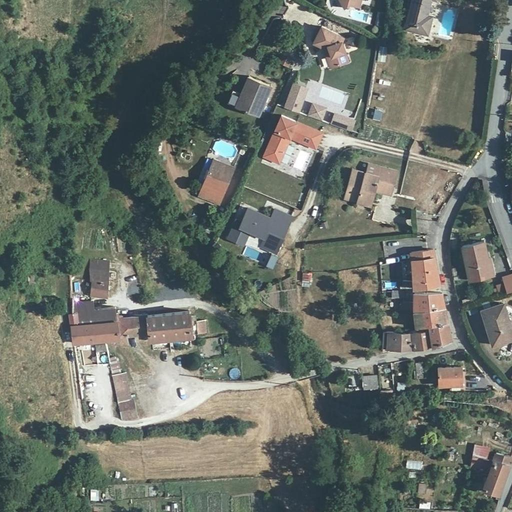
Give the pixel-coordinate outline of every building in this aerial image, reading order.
[(338,0),(344,10),(350,6),(359,9),(361,0),(338,0)] [(412,0),(405,28),(427,33),(431,15),(427,13),(430,0),(412,0)] [(343,39),(321,29),(313,45),(326,50),(327,54),(326,56),(330,69),(348,63),(341,43),(343,39)] [(352,39),(344,42),(347,52),(356,49),(352,39)] [(377,60),(384,61),(386,46),(379,45),(377,60)] [(317,54),(315,55),(321,72),(329,70),(324,56),(325,52),(320,50),(319,52),(319,53),(317,54)] [(283,55),(280,63),(287,66),(290,59),(283,55)] [(236,106),(256,114),(261,103),(264,104),(271,86),(249,76),(236,106)] [(298,112),(307,88),(294,84),(285,107),(298,112)] [(321,120),(325,108),(313,104),(309,116),(321,120)] [(373,117),(380,119),(382,110),(375,108),(373,117)] [(350,130),(354,120),(334,113),(330,123),(350,130)] [(316,148),(323,132),(282,115),(264,156),(279,163),(291,137),(316,148)] [(215,160),(202,189),(207,191),(204,198),(219,204),(234,168),(215,160)] [(369,163),(367,172),(377,175),(380,166),(369,163)] [(367,172),(353,168),(345,197),(359,201),(359,197),(372,201),(375,191),(376,187),(392,191),(398,171),(380,166),(377,175),(367,172)] [(261,245),(277,252),(293,217),(275,209),(270,220),(260,216),(261,213),(249,208),(243,222),(237,219),(229,238),(244,245),(250,231),(265,237),(261,245)] [(486,256),(483,241),(462,245),(469,280),(487,275),(484,257),(486,256)] [(435,256),(435,248),(411,251),(412,260),(435,256)] [(435,256),(412,260),(412,262),(414,281),(403,280),(403,288),(405,288),(414,287),(441,283),(435,256)] [(489,256),(486,256),(484,257),(487,275),(493,274),(489,256)] [(91,291),(90,294),(107,296),(108,280),(109,270),(107,270),(108,261),(90,260),(90,268),(91,279),(92,279),(91,291)] [(502,277),(504,281),(507,290),(511,288),(511,273),(502,277)] [(504,281),(497,284),(500,292),(507,290),(504,281)] [(414,294),(414,302),(401,301),(401,308),(415,309),(415,311),(445,308),(442,294),(414,294)] [(101,321),(116,319),(114,307),(94,309),(93,299),(88,298),(86,298),(82,297),(79,298),(72,298),(73,313),(71,313),(72,326),(101,321)] [(493,344),(511,338),(511,331),(503,303),(482,309),(493,344)] [(428,325),(448,322),(445,308),(415,311),(416,331),(429,329),(428,325)] [(189,315),(188,309),(116,319),(101,321),(72,326),(74,342),(149,332),(150,339),(191,334),(189,320),(189,315)] [(196,321),(197,333),(206,332),(204,320),(196,321)] [(429,329),(431,346),(449,340),(451,337),(448,322),(428,325),(429,329)] [(411,332),(413,348),(431,346),(429,329),(416,331),(411,332)] [(383,348),(413,348),(411,332),(383,332),(383,348)] [(109,358),(113,375),(120,373),(117,357),(109,358)] [(425,362),(416,362),(417,377),(426,376),(425,362)] [(461,367),(437,367),(438,385),(450,384),(462,384),(461,367)] [(120,373),(113,375),(122,419),(138,415),(135,398),(131,399),(126,372),(120,373)] [(376,374),(363,375),(365,388),(377,387),(376,374)] [(397,385),(397,401),(400,400),(404,399),(405,386),(397,385)] [(380,391),(380,399),(393,398),(392,390),(380,391)] [(476,444),(474,457),(487,459),(489,446),(476,444)] [(500,493),(511,457),(511,455),(497,453),(495,460),(487,459),(474,457),(472,464),(471,468),(475,469),(477,467),(491,469),(484,489),(500,493)] [(472,464),(474,457),(466,454),(463,462),(472,464)] [(406,459),(405,468),(421,470),(422,462),(406,459)]
